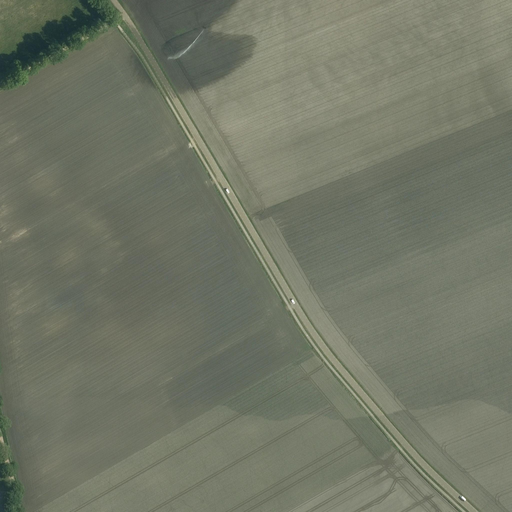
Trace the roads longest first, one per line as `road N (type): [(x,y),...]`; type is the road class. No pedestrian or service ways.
road 1 (tertiary): [(473,511),(317,340),(112,0)]
road 2 (track): [(0,86),(114,21)]
